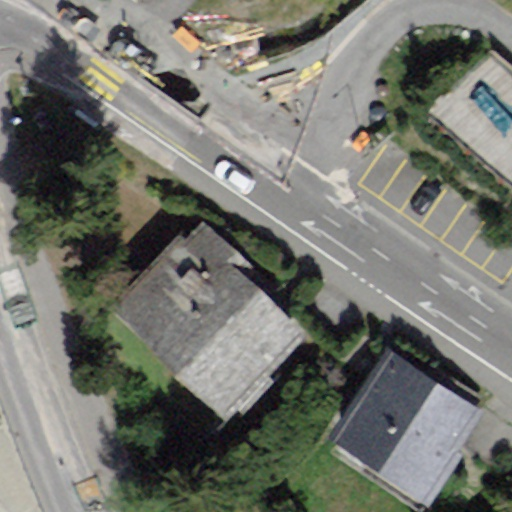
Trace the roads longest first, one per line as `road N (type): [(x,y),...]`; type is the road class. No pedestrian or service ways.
road 1 (residential): [(276,182),(378,33),(432,1),(511,35)]
road 2 (unclassified): [(511,342),(276,182)]
road 3 (tertiary): [(77,511),(0,309)]
road 4 (unclassified): [(276,182),(112,64)]
